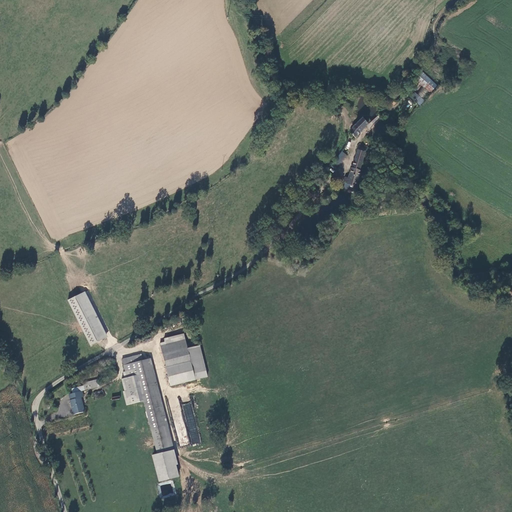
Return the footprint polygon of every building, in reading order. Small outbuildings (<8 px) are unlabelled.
[(430,93),(437,85),(422,71),(415,79),(423,87),(418,93),(423,98),(428,91),(430,93)] [(409,96),(420,105),(425,100),(413,91),(409,96)] [(361,130),(368,124),(364,119),(363,118),(354,125),(350,132),(351,134),(356,138),(361,130)] [(345,183),(343,188),(355,192),(361,171),(359,170),(366,148),(359,145),(349,178),(345,176),(343,183),(345,183)] [(342,152),(333,162),(337,166),(347,156),(342,152)] [(82,294),(68,301),(90,346),(104,339),(82,294)] [(171,387),(195,380),(184,335),(165,339),(166,342),(160,344),(171,387)] [(199,347),(187,350),(195,380),(207,377),(199,347)] [(128,405),(143,401),(157,455),(171,451),(147,360),(143,361),(141,355),(122,360),(127,379),(121,380),(128,405)] [(95,379),(83,383),(84,385),(85,390),(97,386),(95,379)] [(81,391),(85,390),(84,385),(72,388),(73,393),(81,391)] [(74,415),(84,412),(81,398),(83,397),(81,391),(73,393),(69,394),(71,401),(70,401),(74,415)] [(190,442),(185,413),(181,412),(179,401),(176,400),(175,421),(178,441),(185,442),(186,442),(190,442)] [(192,402),(182,404),(190,445),(199,443),(192,402)] [(157,455),(152,456),(159,483),(179,477),(172,451),(171,451),(157,455)] [(170,495),(170,504),(176,504),(176,487),(170,487),(170,485),(162,485),(162,490),(162,495),(170,495)]
